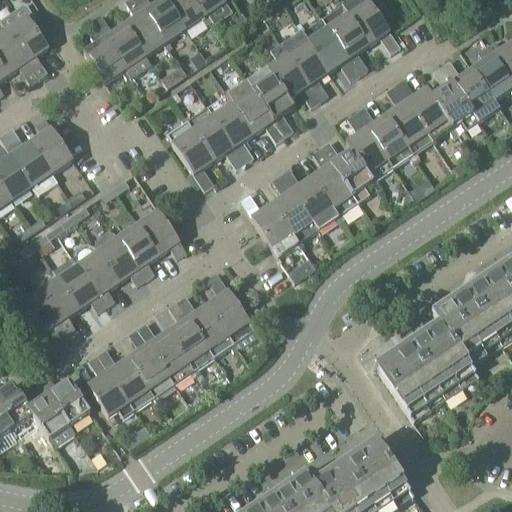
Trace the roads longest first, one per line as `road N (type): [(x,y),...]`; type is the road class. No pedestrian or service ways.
road 1 (residential): [(196,217),(314,141),(324,120),(435,48)]
road 2 (unclassified): [(304,342),(350,278),(511,170)]
road 3 (residential): [(196,217),(150,150),(98,143),(57,87),(0,125)]
road 4 (unclassified): [(99,502),(282,381),(304,342)]
road 5 (residential): [(446,511),(337,357),(304,342)]
road 6 (residential): [(67,363),(229,256)]
